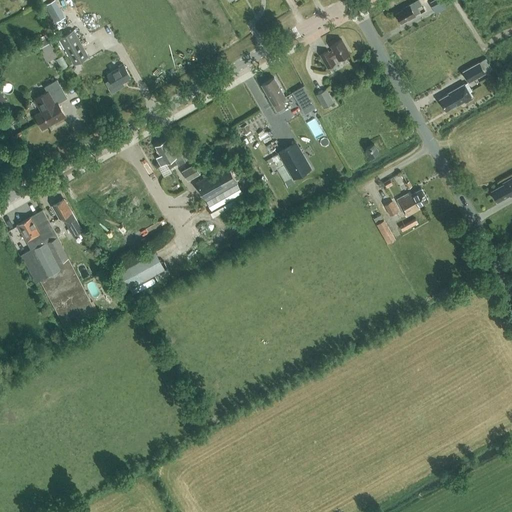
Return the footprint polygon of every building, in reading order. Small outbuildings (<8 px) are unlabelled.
[(46,6),(55,23),(65,17),(55,0),(46,6)] [(421,4),(418,0),(417,0),(405,7),(406,8),(402,10),(403,10),(396,13),(401,22),(407,18),(408,20),(415,15),(415,14),(419,12),(417,7),(421,4)] [(447,9),(441,0),(433,0),(429,2),(436,15),(447,9)] [(88,56),(73,30),(59,38),(74,64),(88,56)] [(53,46),(48,36),(36,42),(41,52),(53,46)] [(330,45),(333,50),(332,51),(331,50),(329,51),(327,46),(319,51),(328,67),(336,63),(333,59),(333,58),(337,57),(338,59),(349,53),(341,39),(330,45)] [(57,57),(62,67),(68,64),(62,54),(57,57)] [(485,72),(492,69),(486,59),(463,71),(469,82),(485,73),(485,72)] [(122,82),(131,77),(124,65),(107,74),(110,80),(106,82),(112,92),(124,85),(122,82)] [(281,99),(285,97),(274,77),(262,84),(277,110),(284,106),(281,99)] [(40,109),(42,112),(35,116),(42,128),(52,122),(53,123),(65,115),(57,103),(66,97),(55,80),(43,88),(46,92),(34,100),(39,109),(40,109)] [(473,99),(470,94),(464,84),(448,93),(448,94),(440,99),(446,110),(453,106),(453,107),(464,101),(465,103),(473,99)] [(333,102),(326,89),(316,94),(323,107),(333,102)] [(305,114),(316,108),(307,93),(297,99),(305,114)] [(17,121),(12,110),(1,116),(6,126),(17,121)] [(249,129),(246,123),(241,126),(245,132),(249,129)] [(21,130),(8,137),(13,147),(26,140),(21,130)] [(157,157),(161,165),(165,163),(168,168),(177,163),(178,165),(185,161),(180,151),(174,154),(166,140),(155,146),(160,155),(157,157)] [(278,152),(293,178),(311,168),(296,142),(278,152)] [(370,156),(378,152),(374,143),(366,148),(370,156)] [(264,145),(259,148),(264,156),(269,153),(264,145)] [(188,179),(200,173),(194,164),(183,170),(188,179)] [(228,164),(196,182),(207,200),(238,182),(228,164)] [(504,184),(497,187),(498,188),(492,191),(497,201),(502,199),(510,195),(511,196),(511,195),(511,177),(503,182),(504,184)] [(419,207),(429,201),(421,188),(411,193),(410,191),(396,199),(406,216),(420,209),(419,207)] [(57,212),(56,212),(60,218),(63,216),(74,235),(83,230),(69,206),(68,206),(63,198),(53,204),(57,212)] [(398,210),(395,204),(394,205),(391,201),(384,205),(390,215),(397,211),(396,210),(398,210)] [(68,257),(62,245),(58,236),(43,210),(18,224),(22,230),(21,231),(27,241),(32,249),(21,255),(36,282),(40,279),(66,329),(97,313),(68,257)] [(395,238),(384,218),(383,219),(380,214),(373,218),(387,243),(395,238)] [(402,231),(418,222),(415,217),(400,226),(402,231)] [(56,218),(50,222),(58,236),(64,232),(56,218)] [(113,271),(123,289),(165,266),(155,249),(113,271)] [(116,301),(122,294),(112,284),(106,291),(116,301)]
